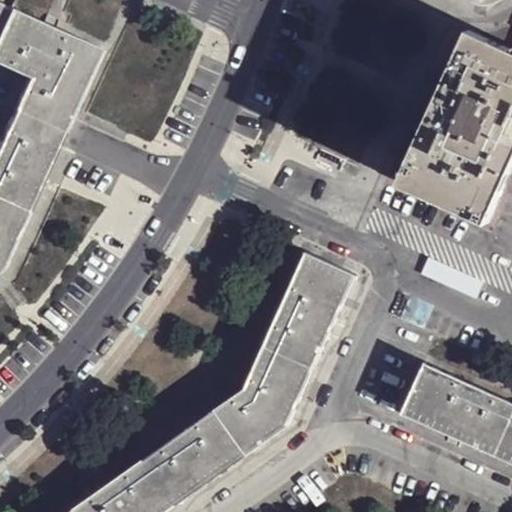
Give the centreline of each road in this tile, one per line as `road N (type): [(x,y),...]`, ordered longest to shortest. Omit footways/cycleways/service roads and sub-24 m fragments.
road 1 (tertiary): [(0,431),(119,296),(200,167),(259,23)]
road 2 (unknown): [(511,316),(379,253)]
